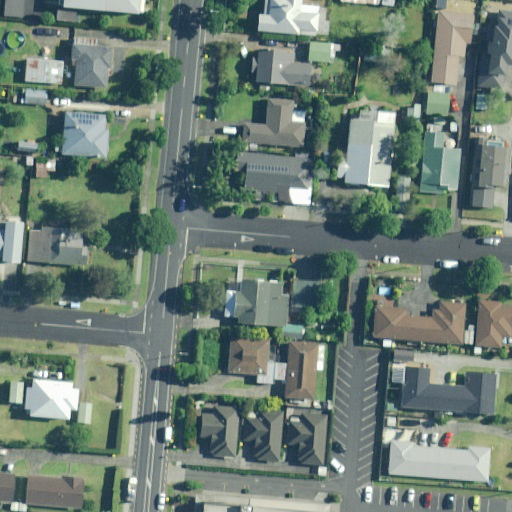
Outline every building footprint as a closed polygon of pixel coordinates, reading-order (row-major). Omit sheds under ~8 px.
[(0,13),(19,15),(20,0),(0,0),(0,7),(0,13)] [(132,0),(56,0),(56,8),(131,14),(132,0)] [(260,0),(260,13),(253,13),(252,31),(328,35),(329,21),(325,21),(325,7),(297,5),(297,0),(260,0)] [(470,11),(434,8),(427,82),(453,84),(456,55),(460,56),(462,42),(467,43),(470,11)] [(476,39),(476,46),(474,87),(499,88),(500,64),(511,64),(511,11),(495,10),(495,16),(492,16),(492,24),(488,24),(487,39),(476,39)] [(84,38),(68,36),(67,65),(71,65),(69,86),(102,88),(103,67),(108,68),(109,46),(84,45),(84,38)] [(328,42),(307,41),(305,60),(327,62),(328,42)] [(248,71),(252,71),(251,82),(305,86),(307,63),(291,61),(291,50),(254,47),(253,57),(249,57),(248,71)] [(388,61),(388,48),(362,47),(361,60),(388,61)] [(61,60),(22,57),(20,81),(59,84),(61,60)] [(44,89),(22,88),(22,104),(43,105),(44,89)] [(447,92),(425,90),(423,114),(445,116),(447,92)] [(487,93),(474,92),(472,109),(486,110),(487,93)] [(61,93),(48,93),(48,103),(61,104),(61,93)] [(261,124),(239,123),(238,141),(301,147),(303,122),(289,121),(291,99),(263,97),(261,124)] [(418,103),(405,102),(404,120),(416,122),(418,103)] [(102,113),(60,110),(56,154),(102,157),(104,128),(101,128),(102,113)] [(348,117),(345,117),(341,157),(336,156),(334,178),(340,179),(340,183),(385,187),(391,114),(348,110),(348,117)] [(441,130),(420,128),(415,194),(445,196),(446,188),(453,189),(456,148),(440,147),(441,130)] [(500,136),(472,135),(468,206),(491,207),(492,186),(503,187),(505,147),(500,146),(500,136)] [(34,142),(13,140),(12,149),(33,152),(34,142)] [(309,154),(232,150),(232,171),(234,171),(234,189),(249,190),(249,198),(263,199),(264,192),(274,193),(274,201),(307,202),(309,154)] [(42,162),(34,162),(33,176),(43,177),(44,170),(53,171),(54,158),(43,157),(42,162)] [(0,263),(14,264),(17,222),(0,221),(0,263)] [(32,229),(24,229),(23,261),(82,265),(83,244),(75,244),(76,228),(33,225),(32,229)] [(237,276),(236,288),(230,288),(230,291),(220,290),(218,312),(234,314),(233,322),(273,325),(272,334),(300,337),(301,324),(282,323),(285,294),(278,293),(279,279),(237,276)] [(316,279),(290,278),(289,305),(315,306),(316,279)] [(499,301),(475,299),(473,323),(467,323),(467,329),(461,328),(460,343),(497,346),(497,337),(507,338),(508,327),(511,326),(511,307),(498,306),(499,301)] [(404,306),(369,303),(367,335),(459,342),(461,302),(435,300),(435,309),(426,308),(426,315),(404,314),(404,306)] [(309,397),(311,369),(321,370),(323,343),(314,342),(285,340),(283,361),(264,360),(266,335),(228,333),(225,371),(253,373),(253,382),(271,383),(272,379),(282,379),(281,395),(309,397)] [(427,366),(400,364),(397,406),(490,413),(493,371),(462,369),(461,385),(426,382),(427,366)] [(4,402),(19,403),(18,407),(26,408),(25,414),(63,418),(64,407),(72,408),(73,388),(69,388),(69,380),(28,377),(27,388),(20,387),(21,381),(6,380),(4,402)] [(89,401),(74,400),(73,422),(88,423),(89,401)] [(210,412),(197,411),(196,437),(207,437),(206,456),(233,456),(234,406),(210,405),(210,412)] [(249,416),(241,415),(240,441),(250,441),(249,454),(254,454),(253,458),(277,459),(279,409),(249,408),(249,416)] [(297,419),(284,419),(283,442),(296,443),(295,459),(299,459),(299,464),(320,465),(322,412),(298,411),(297,419)] [(410,445),(410,441),(387,440),(385,472),(485,480),(487,447),(465,445),(465,449),(410,445)] [(0,500),(9,501),(11,472),(0,471),(0,500)] [(57,477),(23,474),(21,502),(77,506),(79,476),(58,474),(57,477)] [(317,511),(318,509),(191,498),(189,511),(317,511)]
